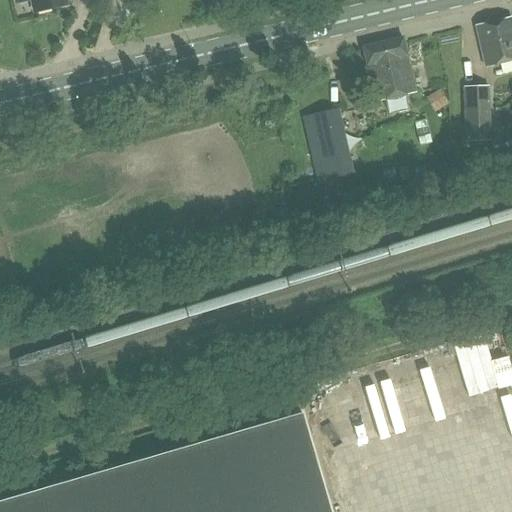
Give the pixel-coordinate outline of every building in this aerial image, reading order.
[(15,0),(16,3),(27,0),(31,0),(35,13),(66,5),(64,0),(15,0)] [(476,27),(486,68),(511,61),(511,20),(511,18),(476,27)] [(363,48),(376,103),(416,93),(403,38),(363,48)] [(492,141),(490,86),(463,87),(465,142),(492,141)] [(356,173),(339,106),(308,113),(325,181),(356,173)] [(332,511),(303,413),(0,501),(0,511),(332,511)] [(490,425),(480,427),(491,470),(501,467),(490,425)]
